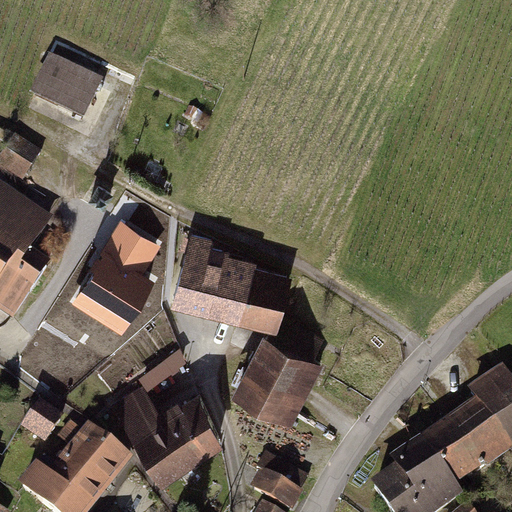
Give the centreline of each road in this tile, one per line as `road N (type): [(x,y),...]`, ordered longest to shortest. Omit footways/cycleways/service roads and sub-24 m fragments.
road 1 (track): [(432,355),(353,294),(126,183),(0,109)]
road 2 (residential): [(317,511),(350,444),(511,279)]
road 3 (residential): [(238,511),(234,458),(196,321)]
